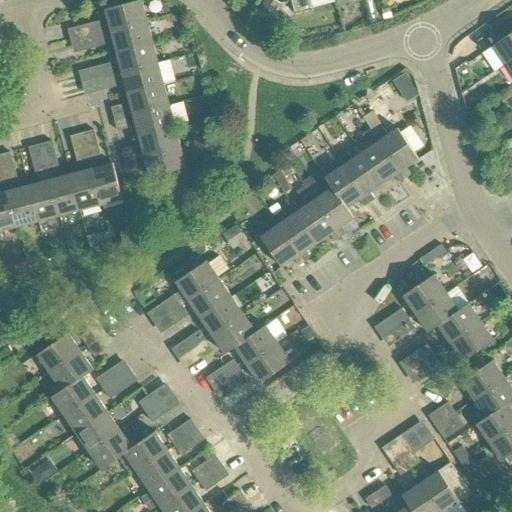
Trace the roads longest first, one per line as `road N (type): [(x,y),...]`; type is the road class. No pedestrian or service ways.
road 1 (unclassified): [(425,34),(291,67),(257,56),(200,0)]
road 2 (residential): [(306,511),(365,473),(384,428),(413,405),(365,335)]
road 3 (residential): [(478,217),(440,230),(353,295),(365,335)]
road 4 (unclassified): [(425,34),(478,217)]
road 5 (residential): [(237,430),(202,409),(118,297)]
road 6 (residential): [(0,129),(56,114),(31,7)]
road 7 (residential): [(365,335),(237,430)]
